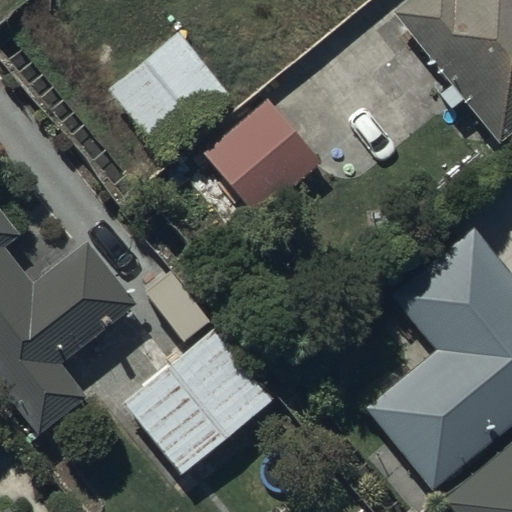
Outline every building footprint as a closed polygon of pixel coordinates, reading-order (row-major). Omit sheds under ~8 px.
[(457,103),(492,146),(511,130),(511,0),(403,0),(385,15),(444,88),(432,98),(445,113),(457,103)] [(231,102),(177,34),(104,89),(160,159),(231,102)] [(257,93),(256,93),(192,146),(253,221),(319,168),(257,93)] [(0,218),(0,395),(33,438),(83,400),(57,367),(132,308),(83,246),(30,288),(0,251),(16,239),(0,218)] [(358,412),(427,493),(511,424),(511,285),(469,231),(384,298),(429,354),(358,412)] [(267,405),(210,334),(119,406),(180,478),(267,405)] [(436,501),(440,507),(444,511),(511,511),(511,439),(436,501)]
